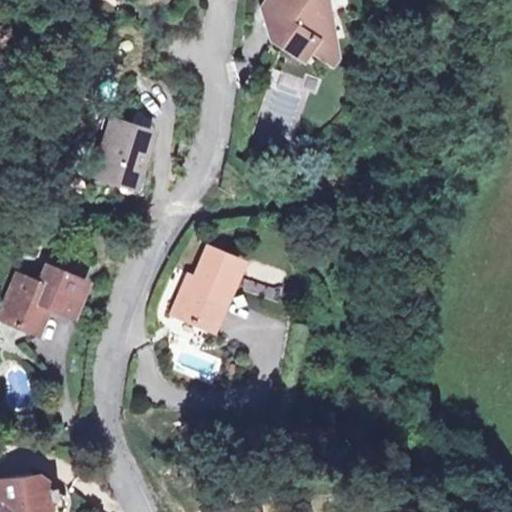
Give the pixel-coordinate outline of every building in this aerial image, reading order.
[(278,13),(261,38),(290,57),(295,49),(308,57),(322,36),(320,18),(307,10),(313,0),(261,0),(261,2),(278,13)] [(258,6),(261,38),(278,13),(261,2),(258,6)] [(322,36),(308,57),(320,66),(326,58),(322,36)] [(101,107),(83,160),(120,173),(137,119),(101,107)] [(173,284),(168,281),(158,304),(197,322),(226,256),(192,240),(181,265),(173,284)] [(0,263),(0,316),(23,324),(32,296),(60,305),(71,267),(27,253),(22,270),(0,263)] [(176,263),(168,281),(173,284),(181,265),(176,263)] [(0,511),(35,511),(49,492),(41,472),(24,461),(0,468),(0,511)] [(380,501),(375,507),(378,511),(396,511),(393,509),(380,501)]
